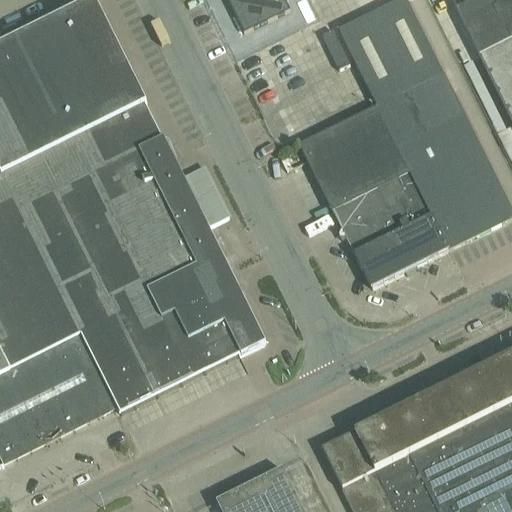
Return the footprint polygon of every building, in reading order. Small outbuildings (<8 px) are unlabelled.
[(225,0),(243,36),(290,13),(283,0),(225,0)] [(300,149),(371,292),(511,222),(511,214),(404,0),(401,0),(336,33),(375,111),(300,149)] [(511,0),(449,0),(480,61),(511,125),(511,0)] [(203,172),(202,172),(181,183),(163,146),(163,145),(125,65),(95,3),(0,50),(0,472),(118,413),(120,419),(263,348),(206,232),(227,222),(203,172)] [(355,437),(322,453),(351,511),(511,511),(511,357),(355,436),(355,437)] [(216,505),(219,511),(302,511),(283,472),(216,505)]
